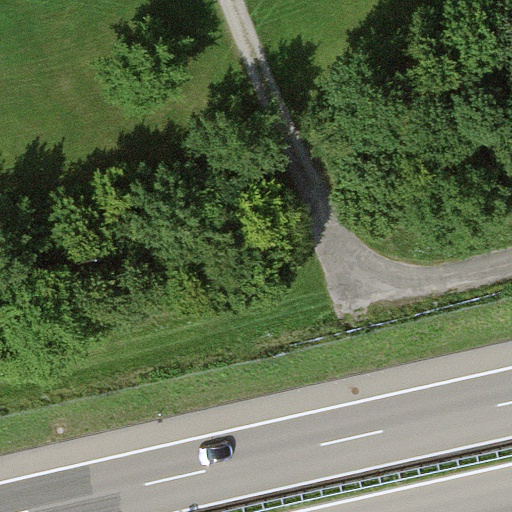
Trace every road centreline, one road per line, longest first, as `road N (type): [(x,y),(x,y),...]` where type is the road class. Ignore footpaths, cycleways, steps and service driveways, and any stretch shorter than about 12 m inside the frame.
road 1 (motorway): [(511,404),(36,511)]
road 2 (track): [(511,264),(415,289),(340,263),(235,0)]
